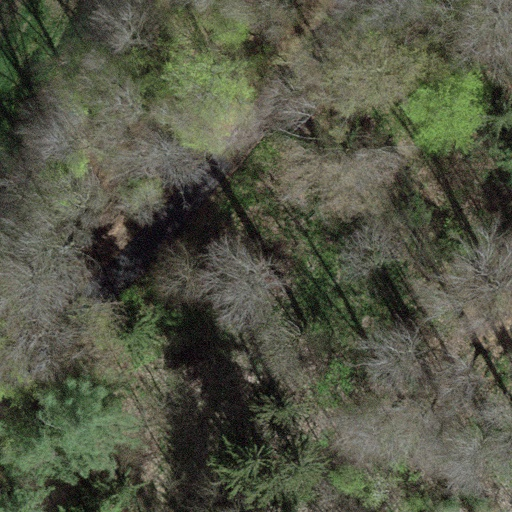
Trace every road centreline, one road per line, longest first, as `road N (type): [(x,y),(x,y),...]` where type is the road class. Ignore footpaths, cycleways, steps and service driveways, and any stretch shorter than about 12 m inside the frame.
road 1 (track): [(344,0),(126,266),(0,374)]
road 2 (track): [(0,220),(70,132),(128,29),(135,0)]
